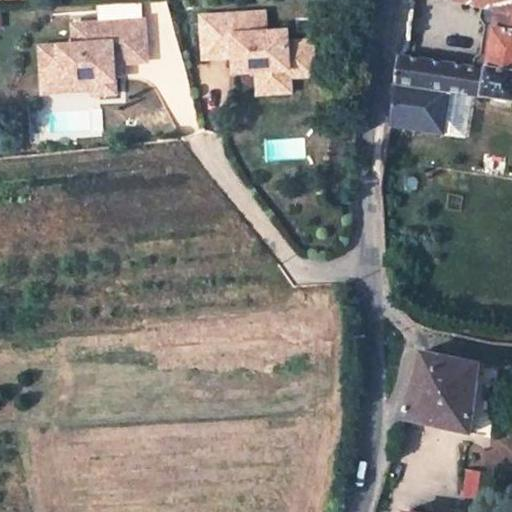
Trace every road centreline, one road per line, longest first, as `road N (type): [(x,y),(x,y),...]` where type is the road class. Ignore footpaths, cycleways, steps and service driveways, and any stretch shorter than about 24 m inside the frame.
road 1 (unclassified): [(375,298),(369,178),(390,0)]
road 2 (unclassified): [(379,434),(375,298)]
